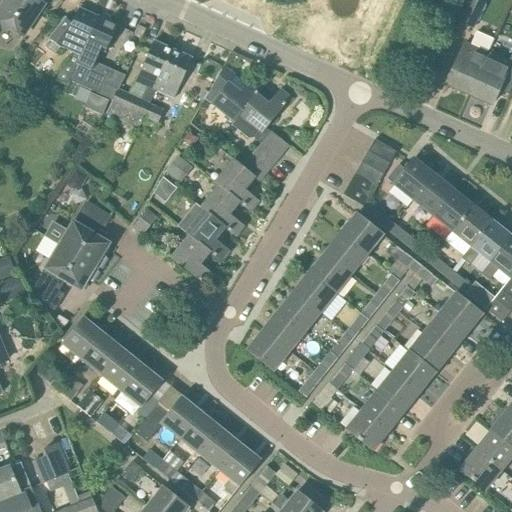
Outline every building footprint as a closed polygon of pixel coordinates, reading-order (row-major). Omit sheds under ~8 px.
[(0,20),(21,35),(43,3),(38,0),(4,0),(0,6),(0,20)] [(472,29),(485,1),(482,0),(470,0),(459,23),(472,29)] [(49,39),(44,45),(55,54),(58,50),(60,47),(61,48),(61,47),(74,53),(52,79),(66,86),(69,81),(71,77),(72,75),(80,56),(98,17),(79,8),(72,23),(65,18),(49,39)] [(71,77),(69,81),(75,83),(78,78),(84,81),(82,86),(96,92),(112,100),(118,90),(102,83),(108,68),(94,62),(100,49),(105,51),(117,26),(98,17),(80,56),(72,75),(71,77)] [(458,56),(446,84),(470,95),(482,67),(488,53),(496,36),(478,28),(470,45),(467,44),(460,57),(458,56)] [(123,121),(138,127),(149,104),(156,89),(173,50),(153,41),(136,80),(147,85),(141,99),(134,96),(123,121)] [(173,50),(156,89),(174,97),(191,58),(173,50)] [(482,67),(470,95),(492,105),(499,89),(508,93),(511,84),(511,54),(508,62),(488,53),(482,67)] [(213,85),(204,100),(210,104),(210,103),(234,122),(256,93),(262,85),(252,77),(240,92),(228,82),(234,75),(224,66),(213,84),(213,85)] [(75,98),(86,103),(90,92),(80,88),(75,98)] [(234,122),(231,125),(248,138),(253,137),(259,131),(261,132),(291,96),(280,88),(268,103),(256,93),(234,122)] [(130,96),(118,90),(112,100),(113,100),(108,112),(120,118),(130,96)] [(90,92),(84,107),(102,115),(108,100),(90,92)] [(149,104),(138,127),(154,134),(164,111),(149,104)] [(190,129),(183,138),(191,144),(198,136),(190,129)] [(263,140),(280,155),(288,145),(271,131),(263,140)] [(374,140),(368,150),(390,163),(396,153),(396,152),(375,139),(374,140)] [(280,155),(263,140),(256,149),(274,163),(280,155)] [(274,163),(256,149),(249,157),(267,172),(274,163)] [(367,151),(361,162),(383,174),(389,164),(368,151),(367,151)] [(242,166),(243,166),(254,175),(253,176),(259,181),(267,172),(249,157),(242,166)] [(193,169),(179,159),(166,173),(180,185),(193,169)] [(218,184),(218,185),(239,202),(249,210),(257,200),(243,189),(253,176),(254,175),(243,166),(242,167),(232,159),(214,181),(218,184)] [(394,184),(413,200),(434,174),(415,159),(412,162),(394,184)] [(377,185),(383,174),(361,162),(355,173),(377,185)] [(387,179),(394,184),(412,162),(411,162),(405,169),(399,164),(387,179)] [(75,168),(66,184),(72,188),(80,187),(87,175),(75,168)] [(355,173),(348,184),(370,196),(377,185),(355,173)] [(413,200),(433,216),(453,190),(434,174),(413,200)] [(364,207),(370,196),(348,184),(342,195),(364,207)] [(218,185),(200,208),(204,211),(224,228),(224,227),(235,235),(243,225),(230,214),(239,202),(218,185)] [(433,216),(452,231),(472,205),(453,190),(433,216)] [(73,221),(59,244),(99,268),(107,255),(103,253),(109,243),(89,230),(95,220),(105,226),(110,218),(85,202),(74,221),(73,221)] [(375,208),(367,202),(364,207),(368,215),(369,215),(375,208)] [(178,227),(185,232),(189,235),(210,252),(214,256),(220,260),(229,250),(215,239),(224,228),(204,211),(200,208),(196,205),(178,227)] [(452,231),(472,247),(492,221),(472,205),(452,231)] [(394,224),(375,208),(369,215),(388,231),(394,224)] [(133,227),(142,236),(158,217),(148,209),(133,227)] [(356,215),(341,234),(366,254),(382,235),(364,221),(356,215)] [(492,221),(472,247),(462,260),(470,266),(480,254),(491,262),(511,237),(492,221)] [(414,239),(394,224),(388,231),(408,247),(414,239)] [(350,274),(366,254),(341,234),(325,253),(350,274)] [(209,252),(214,256),(210,252),(189,235),(171,257),(207,286),(215,276),(200,264),(209,252)] [(511,237),(491,262),(481,275),(489,282),(499,269),(510,278),(511,275),(511,237)] [(408,247),(427,262),(433,255),(414,239),(408,247)] [(91,281),(99,268),(59,244),(45,268),(39,278),(42,281),(37,290),(46,304),(55,309),(64,293),(54,287),(61,277),(81,289),(87,279),(91,281)] [(409,269),(412,272),(418,265),(403,253),(393,245),(388,252),(395,258),(386,269),(392,274),(391,275),(400,281),(409,269)] [(325,253),(309,273),(335,293),(350,274),(325,253)] [(447,278),(453,271),(433,255),(427,262),(447,278)] [(9,258),(0,261),(0,273),(2,280),(15,276),(9,258)] [(418,265),(412,272),(415,274),(422,280),(432,288),(439,279),(419,263),(418,265)] [(447,278),(466,293),(472,286),(453,271),(447,278)] [(309,273),(294,292),(319,312),(335,293),(309,273)] [(384,301),(400,281),(391,275),(376,294),(384,301)] [(0,284),(0,293),(4,304),(25,296),(18,278),(0,284)] [(511,298),(511,280),(510,279),(501,290),(511,298)] [(406,286),(390,306),(399,313),(414,293),(406,286)] [(491,302),(472,286),(466,293),(486,309),(491,302)] [(493,300),(509,313),(511,309),(511,298),(501,290),(493,300)] [(294,292),(278,311),(304,332),(319,312),(294,292)] [(369,320),(384,301),(376,294),(360,314),(369,320)] [(455,294),(439,313),(465,334),(481,315),(461,299),(455,294)] [(493,300),(486,310),(501,322),(509,313),(493,300)] [(390,306),(375,325),(383,332),(399,313),(390,306)] [(288,351),(304,332),(278,311),(263,331),(288,351)] [(439,313),(424,333),(450,354),(465,334),(439,313)] [(59,314),(54,322),(62,328),(69,320),(59,314)] [(353,340),(369,320),(360,314),(345,333),(353,340)] [(83,359),(103,333),(82,316),(62,342),(83,359)] [(375,325),(359,345),(368,351),(383,332),(375,325)] [(273,370),(288,351),(263,331),(247,350),(273,370)] [(83,359),(103,375),(123,349),(103,333),(83,359)] [(338,359),(353,340),(345,333),(329,353),(338,359)] [(424,333),(408,352),(434,373),(450,354),(424,333)] [(352,371),(368,351),(359,345),(344,364),(352,371)] [(103,375),(122,390),(143,365),(123,349),(103,375)] [(408,352),(393,371),(419,392),(434,373),(408,352)] [(322,379),(338,359),(329,353),(314,372),(322,379)] [(337,390),(352,371),(344,364),(328,383),(337,390)] [(58,376),(44,365),(37,374),(51,385),(58,376)] [(143,365),(122,390),(142,406),(150,396),(162,381),(143,365)] [(393,371),(377,391),(403,412),(419,392),(393,371)] [(307,398),(322,379),(314,372),(298,392),(299,393),(307,398)] [(66,382),(64,381),(57,390),(71,401),(79,392),(83,385),(71,375),(66,382)] [(328,383),(313,403),(321,409),(337,390),(328,383)] [(377,391),(362,410),(387,431),(403,412),(377,391)] [(154,408),(134,432),(146,441),(154,431),(162,422),(181,437),(202,412),(181,396),(168,411),(158,403),(154,408)] [(98,408),(84,397),(77,406),(91,417),(98,408)] [(371,451),(387,431),(362,410),(346,430),(371,451)] [(511,448),(511,416),(506,411),(490,431),(511,448)] [(104,412),(97,422),(110,433),(118,424),(118,423),(104,412)] [(181,437),(201,453),(221,428),(202,412),(181,437)] [(241,444),(221,428),(201,453),(221,469),(241,444)] [(501,471),(511,456),(511,448),(490,431),(475,450),(501,471)] [(45,456),(33,461),(41,483),(46,481),(67,472),(70,471),(59,443),(43,450),(45,456)] [(240,485),(260,460),(241,444),(221,469),(231,477),(232,479),(225,488),(224,490),(232,496),(240,485)] [(150,449),(142,458),(156,469),(163,460),(162,459),(150,449)] [(501,471),(475,450),(459,470),(485,491),(501,471)] [(164,461),(163,460),(156,469),(169,480),(181,465),(169,456),(164,461)] [(0,499),(31,486),(20,461),(0,468),(0,499)] [(130,482),(141,468),(132,461),(121,475),(130,482)] [(276,473),(267,466),(251,486),(260,493),(273,504),(280,496),(267,485),(276,473)] [(67,472),(46,481),(51,492),(63,487),(72,483),(67,472)] [(175,485),(190,498),(198,488),(195,486),(189,480),(183,476),(175,485)] [(163,485),(146,505),(154,511),(183,511),(188,506),(163,485)] [(41,511),(31,486),(0,499),(0,511),(41,511)] [(241,498),(250,506),(260,493),(251,486),(241,498)] [(125,498),(111,487),(105,496),(118,507),(125,498)] [(215,501),(203,491),(195,501),(207,511),(216,502),(215,501)] [(273,504),(281,511),(282,511),(283,511),(322,511),(323,511),(298,491),(289,501),(281,494),(280,496),(273,504)] [(105,496),(98,505),(106,511),(113,511),(118,507),(105,496)] [(98,511),(92,497),(56,511),(98,511)]
